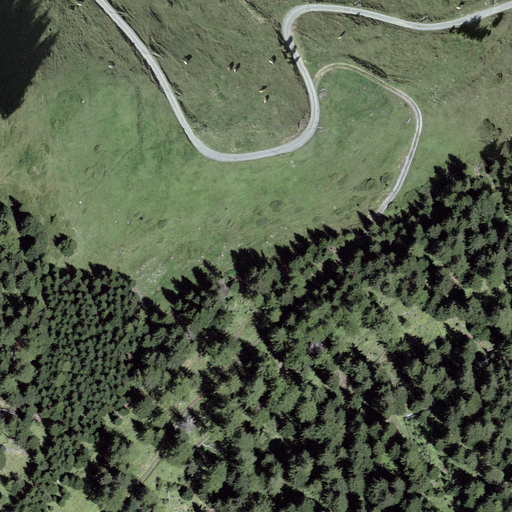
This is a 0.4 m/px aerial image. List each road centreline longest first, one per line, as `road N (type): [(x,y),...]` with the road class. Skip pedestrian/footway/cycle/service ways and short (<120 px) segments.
road 1 (track): [(110,511),(200,397),(394,192),(419,120),(416,105),(347,61),(324,65),(311,93)]
road 2 (track): [(101,0),(159,72),(206,150),(287,146),(311,122),(311,93)]
road 3 (track): [(311,93),(284,21),(290,10),(328,4),(432,23),(511,0)]
